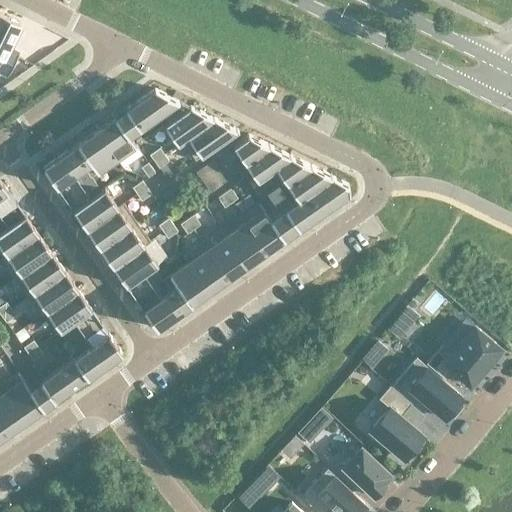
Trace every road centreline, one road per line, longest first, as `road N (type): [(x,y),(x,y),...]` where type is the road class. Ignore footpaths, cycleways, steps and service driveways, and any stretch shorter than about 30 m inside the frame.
road 1 (residential): [(155,360),(367,211),(374,178),(363,162),(130,51)]
road 2 (residential): [(0,145),(155,360)]
road 3 (secondary): [(288,0),(505,105)]
road 4 (residential): [(397,511),(511,387)]
road 5 (residential): [(0,145),(130,51)]
road 6 (secondary): [(511,68),(374,0)]
road 7 (residential): [(105,395),(188,511)]
road 8 (residential): [(0,470),(105,395)]
